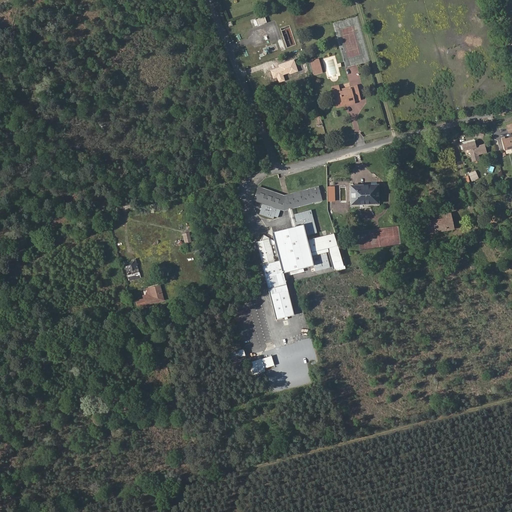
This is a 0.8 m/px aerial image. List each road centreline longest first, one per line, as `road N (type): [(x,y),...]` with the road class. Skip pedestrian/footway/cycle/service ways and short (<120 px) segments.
road 1 (track): [(511,399),(254,465),(228,511)]
road 2 (residential): [(511,104),(280,166)]
road 3 (residential): [(280,166),(210,0)]
road 4 (residential): [(280,166),(106,212)]
road 5 (unknown): [(237,177),(270,294)]
